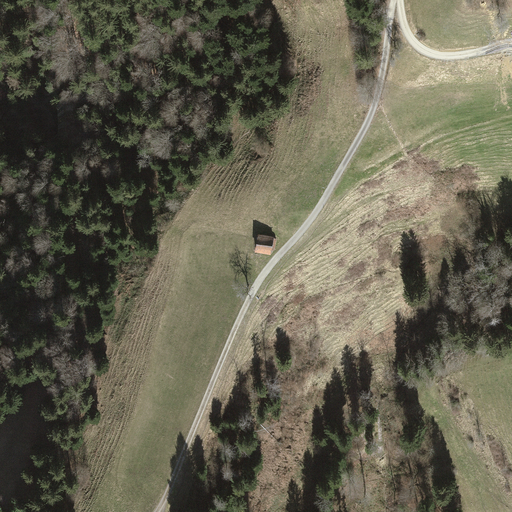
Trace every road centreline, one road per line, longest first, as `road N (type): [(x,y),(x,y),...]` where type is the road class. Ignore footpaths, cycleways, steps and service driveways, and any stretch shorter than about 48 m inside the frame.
road 1 (track): [(157,511),(240,316),(319,208),(371,116),(392,0)]
road 2 (unclassified): [(511,48),(429,52),(410,37),(399,0)]
